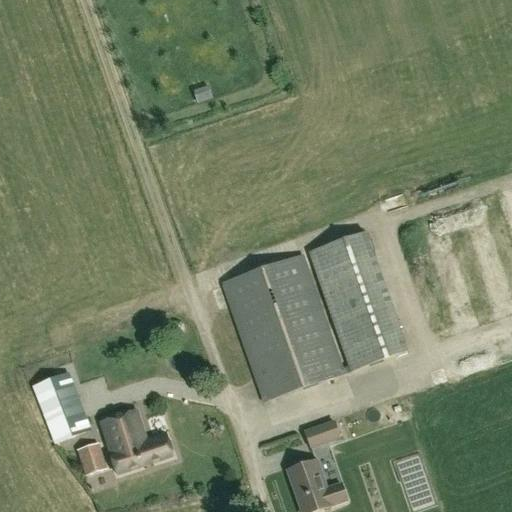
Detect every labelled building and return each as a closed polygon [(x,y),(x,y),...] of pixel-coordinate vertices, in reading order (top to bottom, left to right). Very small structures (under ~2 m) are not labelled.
[(347,369),(344,370),(346,376),(406,354),(365,236),(308,256),(347,369)] [(346,376),(344,370),(304,257),(224,285),(265,404),(346,376)] [(90,432),(69,376),(35,388),(56,444),(90,432)] [(104,425),(119,476),(174,459),(167,438),(147,444),(138,414),(104,425)] [(332,440),(344,436),(340,423),(327,427),(332,440)] [(98,446),(79,453),(88,476),(106,470),(98,446)] [(289,473),(302,511),(321,511),(334,508),(317,463),(289,473)]
